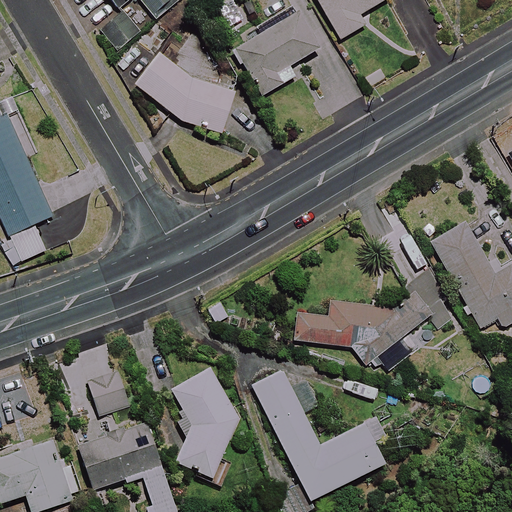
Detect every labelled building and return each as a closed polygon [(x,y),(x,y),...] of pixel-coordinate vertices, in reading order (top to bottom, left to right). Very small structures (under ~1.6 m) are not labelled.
[(172,1),(171,0),(107,0),(116,10),(128,0),(141,0),(154,16),(172,1)] [(384,0),(316,0),(338,41),(363,28),(357,17),(386,2),(384,0)] [(261,24),(240,36),(245,45),(235,51),(261,98),(295,79),(288,67),(316,52),(291,7),(261,24)] [(137,35),(117,12),(97,31),(117,53),(137,35)] [(134,90),(177,119),(183,123),(220,137),(237,91),(196,81),(169,63),(177,52),(167,46),(160,57),(157,55),(134,90)] [(49,220),(1,107),(0,107),(0,242),(11,267),(45,252),(34,226),(49,220)] [(511,263),(493,275),(463,225),(430,244),(480,330),(495,321),(501,330),(511,323),(511,314),(510,312),(511,310),(511,263)] [(437,331),(452,321),(438,298),(443,295),(429,273),(403,290),(407,297),(399,301),(404,312),(388,310),(329,305),(328,319),(296,316),(294,344),(350,349),(361,367),(362,369),(376,364),(382,369),(416,343),(409,333),(428,319),(437,331)] [(237,421),(210,370),(171,390),(191,428),(175,465),(210,480),(237,421)] [(291,390),(282,371),(251,387),(308,503),(384,466),(371,440),(381,435),(373,419),(318,446),(303,414),(319,406),(307,382),(291,390)] [(128,406),(115,374),(87,385),(100,417),(128,406)] [(175,511),(162,467),(148,423),(76,445),(90,491),(141,476),(150,506),(144,508),(145,511),(175,511)] [(40,511),(72,501),(52,443),(0,460),(0,505),(25,497),(30,511),(40,511)] [(307,511),(297,487),(272,497),(278,511),(307,511)]
